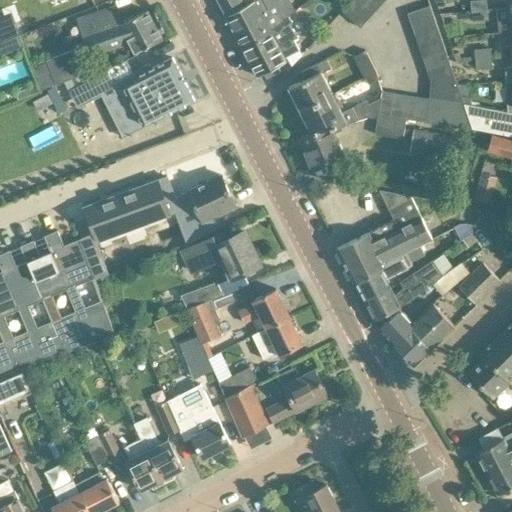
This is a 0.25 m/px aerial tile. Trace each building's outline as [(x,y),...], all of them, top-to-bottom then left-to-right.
[(218,0),(226,15),(225,15),(226,16),(255,0),(218,0)] [(255,0),(226,16),(241,45),(269,30),(263,18),(271,14),(268,8),(283,0),(255,0)] [(365,0),(351,0),(350,2),(368,18),(376,9),(365,0)] [(365,0),(376,9),(384,1),(382,0),(365,0)] [(471,11),(487,9),(487,0),(470,1),(471,11)] [(360,27),(368,18),(350,2),(342,11),(360,27)] [(407,13),(411,24),(434,17),(430,5),(407,13)] [(135,52),(162,38),(147,9),(120,23),(120,22),(117,23),(111,6),(85,15),(91,32),(82,36),(89,55),(129,41),(135,52)] [(487,9),(471,11),(472,20),(488,19),(487,9)] [(241,45),(257,76),(264,73),(266,78),(281,70),(278,65),(286,61),(284,57),(299,49),(293,38),(297,35),(289,23),(292,20),(288,15),(269,30),(241,45)] [(438,28),(434,17),(411,24),(415,36),(438,28)] [(446,50),(438,28),(415,36),(423,58),(446,50)] [(475,59),(491,58),(491,48),(474,50),(475,59)] [(365,77),(376,71),(365,50),(354,56),(365,77)] [(450,62),(446,50),(423,58),(427,70),(450,62)] [(57,84),(71,79),(80,76),(71,51),(47,60),(57,84)] [(125,75),(98,89),(123,137),(194,101),(172,57),(151,68),(149,63),(125,75)] [(491,58),(475,59),(476,69),(492,67),(491,58)] [(464,103),(450,62),(427,70),(430,80),(429,98),(464,103)] [(288,87),(300,110),(332,94),(317,63),(301,71),(304,79),(288,87)] [(83,81),(80,76),(71,79),(81,97),(104,85),(98,73),(83,81)] [(48,91),(34,98),(38,107),(53,100),(48,91)] [(300,137),(300,138),(317,131),(316,129),(329,124),(331,128),(341,125),(347,124),(366,119),(378,115),(391,117),(395,93),(382,91),(382,98),(368,105),(367,102),(342,113),(332,94),(300,110),(311,132),(300,137)] [(391,117),(402,119),(407,94),(395,93),(391,117)] [(402,119),(407,120),(414,121),(418,96),(407,94),(402,119)] [(414,121),(425,123),(429,98),(418,96),(414,121)] [(465,105),(464,103),(429,98),(425,123),(475,131),(465,105)] [(511,114),(465,105),(475,131),(511,137),(511,114)] [(402,119),(391,117),(378,115),(375,134),(403,139),(407,120),(402,119)] [(317,131),(300,138),(312,166),(342,154),(333,133),(348,126),(348,125),(366,119),(347,124),(341,125),(331,128),(329,124),(316,129),(317,131)] [(450,158),(454,136),(414,129),(410,151),(450,158)] [(511,156),(511,140),(492,135),(488,150),(511,156)] [(481,173),(474,198),(491,202),(498,177),(481,173)] [(181,194),(181,193),(176,196),(182,210),(180,211),(187,226),(157,240),(163,254),(203,236),(197,223),(203,221),(203,222),(236,206),(221,174),(188,190),(181,194)] [(176,196),(181,193),(180,190),(170,188),(165,176),(156,180),(156,179),(88,205),(100,240),(180,211),(182,210),(176,196)] [(353,282),(355,281),(402,258),(400,254),(420,244),(432,238),(422,217),(410,194),(379,189),(394,219),(336,248),(353,282)] [(64,245),(57,230),(44,235),(50,251),(66,289),(76,311),(89,343),(114,333),(102,300),(85,307),(76,285),(94,278),(79,239),(64,245)] [(225,240),(221,233),(181,252),(190,270),(222,256),(231,276),(259,263),(244,231),(225,240)] [(93,233),(79,239),(94,278),(94,279),(110,273),(97,241),(97,242),(93,233)] [(26,261),(43,299),(52,321),(65,351),(89,343),(76,311),(61,317),(52,295),(66,289),(50,251),(40,255),(33,240),(20,245),(26,261)] [(355,281),(364,298),(389,286),(386,279),(409,267),(409,266),(413,264),(411,262),(425,255),(420,244),(400,254),(402,258),(355,281)] [(0,253),(0,264),(2,271),(19,309),(28,331),(41,360),(65,351),(52,321),(37,327),(28,305),(43,299),(26,261),(16,265),(9,250),(0,253)] [(393,293),(389,286),(364,298),(374,319),(400,307),(431,283),(432,284),(440,277),(427,263),(400,282),(403,287),(393,293)] [(442,295),(467,271),(459,263),(450,272),(448,270),(440,277),(432,284),(442,295)] [(483,263),(472,274),(488,291),(500,280),(483,263)] [(0,331),(4,341),(16,369),(41,360),(28,331),(13,337),(4,315),(19,309),(2,271),(0,271),(0,331)] [(476,303),(488,291),(472,274),(460,286),(476,303)] [(187,308),(207,301),(213,299),(224,295),(217,281),(180,294),(187,308)] [(260,314),(266,327),(289,316),(276,288),(252,299),(254,303),(238,311),(244,322),(260,314)] [(187,308),(201,342),(221,333),(217,323),(222,321),(213,299),(207,301),(187,308)] [(430,349),(454,326),(433,304),(413,323),(409,326),(430,349)] [(201,342),(187,308),(163,317),(170,333),(174,332),(197,385),(216,377),(201,342)] [(413,365),(430,349),(409,326),(413,323),(402,311),(379,327),(413,365)] [(289,316),(266,327),(272,340),(256,348),(261,359),(278,352),(279,355),(302,344),(289,316)] [(511,322),(502,331),(511,341),(511,322)] [(511,341),(502,331),(482,352),(510,381),(511,379),(511,341)] [(0,374),(16,369),(4,341),(0,342),(0,374)] [(467,372),(492,398),(493,398),(509,382),(511,385),(511,384),(511,382),(510,381),(482,352),(481,353),(484,355),(467,372)] [(225,397),(250,384),(258,380),(250,366),(218,382),(225,397)] [(294,368),(278,376),(289,396),(265,408),(272,422),(327,394),(314,368),(299,376),(294,368)] [(0,406),(31,392),(23,374),(0,384),(0,406)] [(225,397),(242,438),(268,424),(250,384),(225,397)] [(181,393),(166,401),(180,430),(185,440),(192,437),(203,458),(231,443),(211,406),(203,390),(184,400),(181,393)] [(166,401),(156,406),(169,434),(180,430),(166,401)] [(135,424),(142,439),(147,450),(164,483),(164,482),(174,477),(173,473),(183,468),(168,440),(161,443),(149,417),(135,424)] [(0,454),(11,450),(0,426),(0,454)] [(98,434),(110,458),(113,464),(125,459),(110,428),(98,434)] [(97,465),(110,458),(98,434),(85,440),(97,465)] [(476,452),(487,473),(511,460),(511,443),(508,446),(504,437),(476,452)] [(126,461),(141,489),(151,484),(153,488),(163,482),(163,483),(164,483),(147,450),(142,439),(126,447),(132,458),(126,461)] [(511,460),(487,473),(498,494),(511,486),(511,460)] [(99,472),(74,485),(89,511),(97,511),(118,501),(107,478),(103,480),(99,472)] [(0,511),(27,511),(28,511),(27,511),(9,478),(0,482),(0,511)] [(89,511),(74,485),(71,480),(53,490),(59,502),(52,506),(54,511),(89,511)] [(311,480),(291,491),(297,502),(304,498),(310,511),(340,511),(326,484),(316,489),(311,480)]
